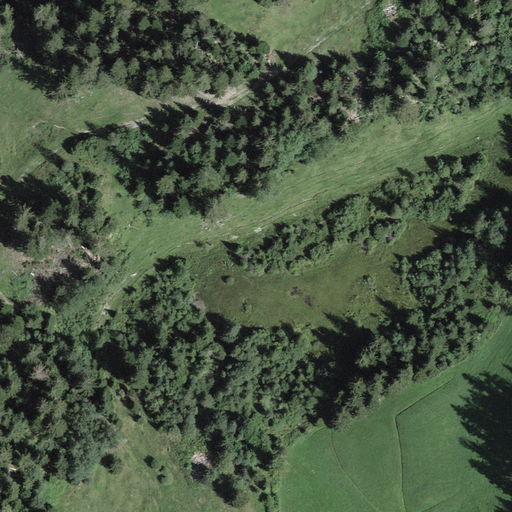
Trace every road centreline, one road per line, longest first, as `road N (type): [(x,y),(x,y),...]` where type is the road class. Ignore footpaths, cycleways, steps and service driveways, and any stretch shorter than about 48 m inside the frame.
road 1 (track): [(366,0),(227,102),(87,134),(44,160),(11,199),(0,239)]
road 2 (track): [(0,253),(14,301),(52,365),(151,484)]
